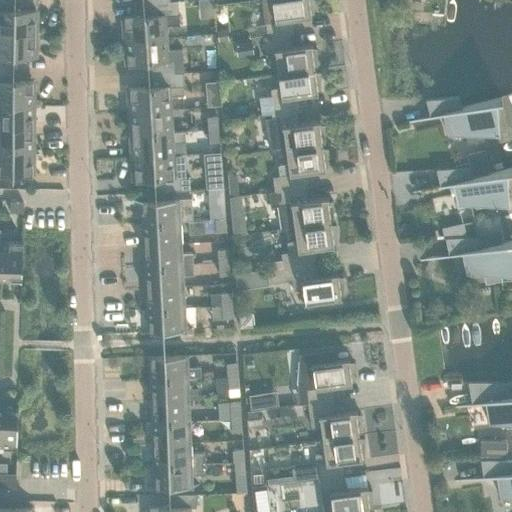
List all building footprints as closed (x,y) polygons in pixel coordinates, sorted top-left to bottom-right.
[(13,10),(13,0),(0,0),(0,32),(35,34),(35,10),(13,10)] [(124,40),(165,37),(165,25),(179,24),(178,14),(177,0),(169,1),(142,3),(143,15),(123,17),(124,40)] [(267,36),(292,33),(292,19),(309,17),(311,17),(310,13),(313,13),(312,0),(271,0),(274,21),(265,22),(267,36)] [(227,30),(216,31),(217,41),(228,40),(227,30)] [(34,57),(35,34),(0,32),(0,68),(12,69),(12,57),(34,57)] [(277,74),(315,68),(314,68),(314,66),(316,66),(316,48),(311,48),(310,46),(312,45),(312,44),(292,47),(288,34),(293,33),(292,33),(267,36),(263,37),(265,51),(273,50),(273,51),(274,50),(277,74)] [(174,72),(182,72),(181,47),(166,48),(165,37),(124,40),(126,64),(146,62),(147,74),(174,73),(174,72)] [(251,40),(235,42),(236,56),(253,54),(251,40)] [(12,81),(12,69),(0,68),(0,104),(32,104),(32,81),(12,81)] [(299,110),(299,109),(298,96),(316,93),(316,94),(317,94),(317,90),(319,90),(319,72),(314,72),(314,69),(315,69),(315,68),(277,74),(279,86),(270,89),(273,113),(299,110)] [(129,111),(170,109),(169,96),(183,96),(182,72),(174,72),(174,73),(147,74),(148,86),(128,87),(129,111)] [(461,108),(458,96),(425,99),(429,116),(402,123),(402,124),(443,114),(448,134),(498,129),(496,100),(501,99),(501,98),(461,108)] [(0,127),(32,127),(32,104),(0,104),(0,127)] [(171,132),(171,131),(170,109),(129,111),(130,134),(171,132)] [(285,149),(285,150),(323,145),(323,144),(321,144),(322,143),(324,143),(324,124),(319,124),(318,122),(320,122),(319,120),(299,123),(296,111),(299,110),(299,109),(299,110),(273,113),(271,113),(271,117),(266,118),(270,147),(274,151),(285,149)] [(207,129),(217,129),(216,116),(206,116),(207,129)] [(0,150),(32,150),(32,127),(0,127),(0,150)] [(217,129),(207,129),(208,142),(218,142),(217,129)] [(132,157),(173,154),(172,142),(184,141),(184,130),(171,131),(171,132),(130,134),(132,157)] [(279,175),(272,176),(274,191),(279,190),(306,186),(306,172),(324,170),(325,170),(325,167),(327,166),(327,148),(322,148),(322,146),(323,146),(323,145),(285,150),(287,162),(278,165),(279,175)] [(0,173),(32,174),(32,150),(0,150),(0,173)] [(220,152),(202,154),(205,180),(222,179),(221,175),(220,152)] [(153,179),(154,191),(181,190),(188,189),(188,177),(180,178),(180,176),(174,176),(173,154),(132,157),(133,180),(153,179)] [(487,161),(469,165),(472,175),(489,170),(487,161)] [(471,178),(469,166),(435,169),(439,185),(412,192),(412,193),(453,183),(458,204),(508,200),(506,171),(511,169),(511,168),(471,178)] [(237,182),(228,183),(228,194),(238,194),(237,182)] [(294,227),(330,223),(330,222),(331,222),(331,221),(330,221),(330,219),(332,219),(332,201),(327,201),(327,198),(328,198),(328,197),(308,200),(304,187),(279,190),(274,191),(267,191),(268,205),(275,204),(279,228),(294,227)] [(229,196),(231,234),(246,233),(241,195),(229,196)] [(155,200),(133,201),(133,202),(141,202),(142,223),(180,221),(180,220),(192,219),(191,198),(155,200)] [(22,212),(22,202),(9,201),(9,211),(22,212)] [(214,219),(224,218),(223,205),(213,206),(214,219)] [(224,218),(214,219),(215,232),(225,231),(224,218)] [(214,219),(203,220),(204,233),(215,232),(214,219)] [(143,244),(181,242),(180,221),(142,223),(143,244)] [(463,222),(441,227),(443,237),(444,237),(466,236),(463,222)] [(282,267),(314,263),(315,262),(314,262),(314,248),(332,246),(332,247),(333,246),(333,243),(335,243),(336,225),(330,225),(330,223),(294,227),(295,239),(286,242),(287,252),(280,253),(282,267)] [(0,278),(19,279),(19,288),(21,288),(22,235),(21,235),(20,242),(0,241),(0,278)] [(511,240),(480,247),(478,236),(466,236),(444,237),(448,254),(420,260),(420,261),(462,253),(466,273),(483,272),(485,280),(501,277),(500,271),(511,270),(511,240)] [(144,266),(192,263),(192,252),(182,253),(181,242),(143,244),(144,266)] [(218,262),(228,261),(227,248),(217,249),(218,262)] [(228,261),(218,262),(219,275),(229,274),(228,261)] [(146,288),(184,286),(183,275),(193,274),(192,263),(144,266),(146,288)] [(314,263),(282,267),(266,269),(268,283),(291,280),(293,290),(302,290),(304,302),(303,302),(303,303),(342,298),(341,297),(340,297),(340,295),(343,295),(343,277),(337,277),(337,274),(338,274),(338,273),(318,276),(314,263)] [(147,309),(185,307),(184,286),(146,288),(147,309)] [(221,305),(231,304),(230,292),(220,292),(221,305)] [(231,304),(221,305),(222,318),(232,318),(231,304)] [(185,307),(147,309),(148,330),(140,331),(140,332),(194,329),(194,328),(186,328),(185,307)] [(296,403),(331,398),(332,385),(354,382),(354,362),(348,362),(348,358),(341,360),(341,359),(333,360),(332,350),(298,355),(296,403)] [(150,378),(188,377),(187,356),(194,356),(194,354),(141,356),(141,358),(149,357),(150,378)] [(226,376),(237,375),(236,362),(225,363),(226,376)] [(237,375),(226,376),(228,389),(238,388),(237,375)] [(151,400),(189,399),(188,377),(150,378),(151,400)] [(511,380),(467,381),(471,403),(443,408),(443,409),(484,402),(488,422),(511,422),(511,380)] [(152,421),(190,420),(189,399),(151,400),(152,421)] [(249,411),(260,410),(263,409),(261,399),(247,401),(249,411)] [(322,440),(359,435),(359,434),(358,434),(358,432),(361,432),(361,414),(355,414),(355,412),(356,411),(356,410),(336,413),(332,400),(333,400),(333,399),(307,403),(310,427),(320,427),(322,440)] [(230,419),(240,418),(239,400),(229,401),(230,419)] [(0,408),(0,446),(14,447),(14,454),(16,453),(17,401),(16,401),(16,409),(0,408)] [(260,410),(249,411),(246,411),(247,426),(262,424),(260,410)] [(240,418),(230,419),(231,432),(241,431),(240,418)] [(153,443),(191,442),(190,420),(152,421),(153,443)] [(343,476),(344,476),(344,475),(343,475),(343,462),(360,459),(360,460),(362,460),(361,456),(364,456),(364,438),(359,438),(358,435),(359,435),(322,440),(323,452),(314,455),(318,479),(343,476)] [(506,440),(479,440),(479,456),(506,456),(506,440)] [(153,465),(205,463),(204,452),(191,452),(191,442),(153,443),(153,465)] [(233,462),(243,461),(242,448),(232,449),(233,462)] [(262,449),(249,450),(250,458),(263,457),(262,449)] [(482,476),(454,481),(454,482),(496,476),(499,496),(511,496),(511,460),(480,459),(482,476)] [(243,461),(233,462),(234,475),(244,474),(243,461)] [(168,494),(169,494),(169,487),(199,485),(199,484),(192,484),(192,474),(205,474),(205,463),(153,465),(154,486),(146,486),(146,487),(168,487),(168,494)] [(0,486),(15,487),(15,475),(15,473),(0,472),(0,486)] [(347,489),(343,476),(318,479),(321,503),(331,503),(332,511),(360,511),(369,511),(369,510),(369,508),(371,508),(371,490),(366,490),(366,488),(367,487),(367,486),(347,489)] [(266,489),(254,491),(255,502),(268,500),(266,489)] [(148,511),(189,511),(189,507),(196,507),(195,494),(169,494),(168,494),(168,506),(148,506),(148,511)]
